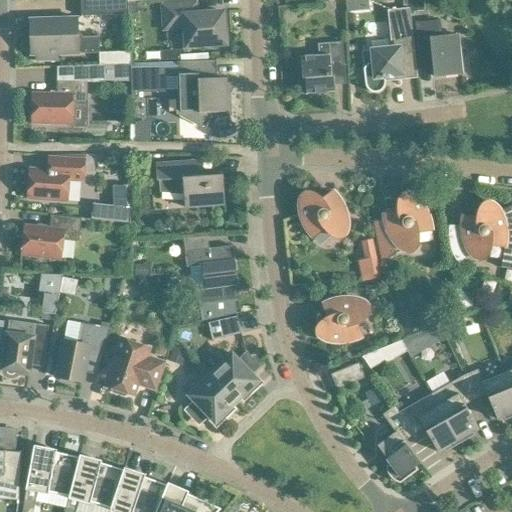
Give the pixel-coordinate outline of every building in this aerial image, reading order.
[(127,0),(80,0),(81,17),(128,15),(127,2),(127,0)] [(226,45),(224,13),(198,15),(196,0),(163,0),(161,0),(163,31),(185,30),(186,48),(226,45)] [(138,1),(127,2),(128,15),(139,15),(138,1)] [(417,79),(410,14),(410,8),(387,11),(391,48),(366,51),(368,64),(364,69),(365,85),(366,87),(367,89),(368,90),(370,92),(371,93),(373,93),(375,93),(377,93),(379,93),(380,92),(382,91),(383,90),(384,88),(385,87),(385,85),(385,84),(385,83),(385,78),(393,77),(393,81),(417,79)] [(32,56),(37,56),(37,60),(36,60),(36,61),(59,61),(58,60),(57,60),(57,55),(100,54),(99,37),(84,38),(77,32),(77,19),(31,20),(32,56)] [(433,63),(434,77),(462,74),(461,62),(461,61),(464,59),(466,56),(465,52),(463,49),(460,47),(459,47),(458,36),(442,38),(440,20),(415,23),(420,65),(433,63)] [(333,67),(345,66),(343,42),(318,44),(319,56),(300,58),(302,79),(298,80),(303,95),(307,95),(335,93),(333,77),(332,77),(331,73),(330,72),(333,69),(333,67)] [(180,52),(162,52),(162,61),(180,61),(180,52)] [(139,93),(178,91),(179,113),(207,128),(214,113),(227,113),(226,79),(217,79),(216,61),(177,63),(131,65),(132,99),(139,99),(139,93)] [(31,124),(72,125),(73,103),(88,104),(88,83),(104,84),(104,66),(57,67),(57,94),(32,94),(31,124)] [(150,125),(131,125),(131,143),(150,143),(150,125)] [(86,160),(55,157),(46,157),(45,170),(29,169),(27,199),(68,202),(69,181),(84,182),(86,160)] [(203,161),(193,162),(156,164),(157,182),(159,181),(160,193),(184,195),(185,208),(225,205),(224,198),(229,198),(228,186),(223,186),(223,175),(204,177),(203,161)] [(313,238),(324,228),(327,231),(329,233),(332,235),(335,237),(337,238),(339,238),(341,238),(343,237),(345,236),(346,234),(347,233),(348,231),(348,227),(348,224),(348,222),(348,219),(347,216),(347,214),(346,211),(345,209),(344,206),(342,203),(340,200),(339,198),(337,196),(336,197),(337,198),(339,201),(341,203),(342,206),(329,212),(328,210),(326,207),(324,204),(322,202),(320,199),(318,198),(315,195),(313,194),(311,193),(309,193),(308,193),(306,194),(304,194),(303,195),(302,196),(301,198),(300,199),(300,200),(300,203),(300,206),(300,208),(300,211),(300,213),(301,216),(302,220),(302,222),(303,224),(304,227),(306,229),(308,233),(310,236),(313,238)] [(385,220),(384,220),(384,223),(385,226),(386,228),(387,232),(383,233),(382,230),(381,227),(380,224),(380,221),(375,222),(373,223),(380,260),(388,258),(400,249),(402,250),(404,251),(405,252),(406,252),(407,253),(410,252),(411,252),(413,251),(414,250),(415,249),(416,247),(417,247),(417,245),(417,244),(417,241),(417,238),(417,235),(417,232),(432,230),(432,227),(432,225),(431,223),(430,219),(429,216),(428,214),(426,210),(425,208),(423,205),(422,204),(420,201),(417,199),(415,197),(413,195),(411,195),(410,194),(409,194),(407,194),(405,195),(403,195),(402,197),(401,198),(400,199),(399,201),(399,204),(398,207),(398,210),(399,213),(399,216),(400,218),(401,222),(402,225),(388,230),(387,228),(386,225),(386,223),(385,220)] [(129,202),(114,202),(114,206),(93,204),(91,220),(130,224),(129,202)] [(462,228),(448,230),(448,235),(450,247),(453,256),(456,260),(459,264),(470,254),(470,255),(472,257),(474,259),(476,260),(479,260),(481,260),(484,259),(486,257),(487,255),(488,253),(489,250),(490,248),(490,245),(505,247),(502,267),(511,268),(511,207),(501,213),(499,211),(498,208),(496,206),(494,204),(491,203),(489,203),(486,203),(484,205),(482,207),(480,209),(480,210),(479,212),(479,213),(479,214),(478,215),(478,217),(478,219),(478,221),(478,223),(478,225),(463,228),(463,223),(462,223),(462,228)] [(81,219),(71,218),(51,215),(49,228),(25,226),(21,256),(62,261),(64,239),(79,241),(81,219)] [(361,242),(365,259),(376,257),(372,239),(361,242)] [(194,251),(185,252),(187,268),(187,269),(190,268),(193,289),(198,289),(202,322),(237,314),(236,300),(239,300),(238,288),(232,246),(215,248),(194,251)] [(62,276),(43,275),(41,291),(59,294),(62,276)] [(332,317),(330,318),(326,320),(323,322),(320,325),(319,326),(318,327),(318,328),(317,329),(317,331),(317,332),(317,333),(317,334),(318,335),(319,337),(320,338),(321,339),(323,340),(328,342),(332,343),(338,343),(342,343),(347,343),(351,342),(356,340),(360,339),(361,338),(355,324),(358,323),(361,322),(363,320),(365,318),(366,317),(367,316),(368,313),(369,310),(369,309),(369,307),(368,306),(366,304),(363,302),(361,300),(359,300),(357,299),(355,298),(353,298),(350,298),(348,298),(344,298),(339,299),(334,300),(331,301),(328,302),(328,303),(330,302),(333,301),(336,301),(339,300),(341,315),(338,315),(335,316),(332,317)] [(411,311),(399,315),(405,335),(418,331),(411,311)] [(208,323),(212,340),(242,334),(238,316),(208,323)] [(49,326),(9,321),(3,370),(5,370),(7,373),(8,374),(9,375),(11,375),(12,375),(14,375),(15,374),(16,373),(17,372),(29,373),(32,347),(46,349),(49,326)] [(88,354),(102,356),(109,329),(81,324),(78,344),(64,341),(57,378),(82,383),(88,354)] [(452,325),(443,329),(447,338),(452,336),(454,331),(452,325)] [(433,332),(367,351),(371,366),(438,346),(433,332)] [(113,393),(124,396),(128,394),(133,396),(138,381),(143,383),(142,385),(155,390),(164,363),(146,357),(149,348),(122,339),(106,387),(112,389),(113,393)] [(232,354),(210,375),(237,403),(241,399),(244,402),(261,385),(232,354)] [(331,375),(337,390),(365,378),(359,363),(331,375)] [(478,370),(464,376),(475,399),(487,395),(497,420),(503,417),(505,421),(511,417),(511,393),(504,374),(483,382),(478,370)] [(237,403),(210,375),(188,396),(218,426),(236,410),(232,407),(237,403)] [(464,376),(431,394),(460,444),(463,442),(475,435),(473,432),(478,429),(465,405),(475,399),(464,376)] [(431,394),(399,413),(414,434),(424,429),(437,452),(443,449),(445,452),(457,445),(457,446),(460,444),(431,394)] [(414,434),(399,413),(395,406),(382,415),(395,432),(377,446),(390,463),(387,465),(387,464),(386,464),(386,465),(386,467),(386,468),(387,471),(388,474),(389,476),(390,477),(391,479),(394,481),(397,483),(399,483),(400,484),(407,479),(417,470),(415,467),(420,463),(404,442),(414,434)] [(49,493),(69,497),(70,497),(80,458),(79,458),(56,453),(57,450),(34,446),(26,490),(27,491),(25,500),(22,511),(33,511),(35,502),(36,502),(36,501),(37,493),(49,495),(49,493)] [(0,495),(17,497),(17,504),(18,504),(21,452),(20,452),(20,454),(6,453),(6,451),(0,450),(0,495)] [(91,503),(111,509),(112,509),(124,471),(124,470),(101,464),(102,461),(80,456),(79,458),(80,458),(70,497),(69,497),(66,509),(77,511),(78,510),(77,510),(79,502),(90,505),(91,503)] [(111,509),(109,511),(156,511),(167,486),(145,478),(146,475),(124,468),(124,470),(124,471),(112,509),(111,509)] [(156,511),(218,511),(221,510),(221,509),(188,494),(189,492),(168,483),(167,486),(156,511)]
